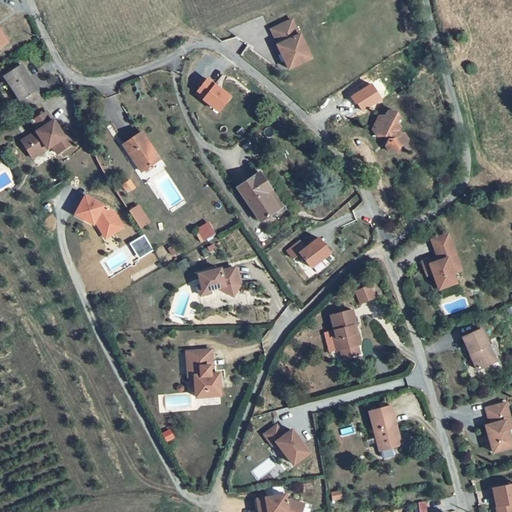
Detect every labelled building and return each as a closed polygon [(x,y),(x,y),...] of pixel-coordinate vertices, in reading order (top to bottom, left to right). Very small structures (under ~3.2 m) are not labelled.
[(271,27),(279,43),(278,43),(282,52),(285,59),(289,67),(311,56),(300,32),(299,33),(292,18),(271,27)] [(0,42),(13,32),(6,23),(2,25),(0,22),(0,42)] [(27,95),(34,108),(49,99),(42,86),(44,85),(29,59),(10,71),(26,96),(27,95)] [(193,92),(217,112),(231,95),(207,75),(193,92)] [(391,137),(386,148),(389,153),(397,152),(399,146),(405,146),(408,140),(403,134),(402,135),(401,135),(401,134),(401,127),(399,125),(403,118),(399,113),(388,113),(386,118),(380,117),(375,129),(377,137),(391,137)] [(53,147),(58,155),(70,146),(62,133),(54,121),(52,122),(47,115),(33,124),(39,131),(23,142),(29,152),(34,149),(39,156),(53,147)] [(141,131),(122,145),(133,160),(136,157),(147,171),(161,160),(141,131)] [(62,133),(70,146),(73,145),(66,132),(62,133)] [(29,152),(33,159),(39,156),(34,149),(29,152)] [(133,160),(143,173),(147,171),(136,157),(133,160)] [(237,185),(259,218),(276,208),(275,206),(264,189),(268,186),(258,171),(237,185)] [(275,206),(281,204),(268,186),(264,189),(275,206)] [(84,191),(73,210),(92,220),(94,217),(97,218),(96,220),(100,228),(108,223),(112,230),(122,223),(112,208),(84,191)] [(135,205),(128,209),(137,222),(143,218),(135,205)] [(193,230),(201,242),(216,233),(209,221),(193,230)] [(108,223),(100,228),(104,234),(112,230),(108,223)] [(438,254),(439,259),(430,262),(433,271),(434,274),(459,263),(448,232),(432,237),(438,254)] [(299,253),(311,268),(331,251),(318,234),(304,245),(299,238),(285,250),(292,259),(299,253)] [(422,260),(427,273),(433,271),(430,262),(439,259),(438,254),(422,260)] [(459,263),(434,274),(439,287),(456,281),(453,271),(461,268),(459,263)] [(199,273),(201,283),(204,293),(211,291),(210,288),(220,286),(234,294),(236,291),(240,284),(235,266),(221,269),(220,267),(199,273)] [(370,283),(356,289),(361,301),(375,295),(370,283)] [(356,322),(352,307),(331,313),(336,335),(335,335),(338,348),(341,347),(343,356),(360,352),(358,343),(361,342),(358,330),(355,331),(353,323),(356,322)] [(496,359),(481,326),(463,335),(478,368),(496,359)] [(212,348),(187,350),(189,375),(195,374),(197,396),(221,393),(219,372),(214,372),(211,372),(210,364),(213,364),(212,348)] [(506,401),(486,406),(491,422),(486,423),(488,430),(507,424),(506,418),(511,417),(506,401)] [(391,403),(369,409),(380,448),(398,444),(401,439),(398,429),(396,430),(394,424),(397,423),(391,403)] [(278,423),(266,432),(274,443),(278,440),(294,462),(310,451),(294,428),(286,434),(278,423)] [(507,424),(488,430),(494,450),(511,445),(511,439),(508,427),(507,424)] [(511,511),(511,482),(494,486),(498,511),(511,511)] [(263,499),(265,511),(307,511),(311,504),(297,499),(292,500),(291,494),(263,499)]
